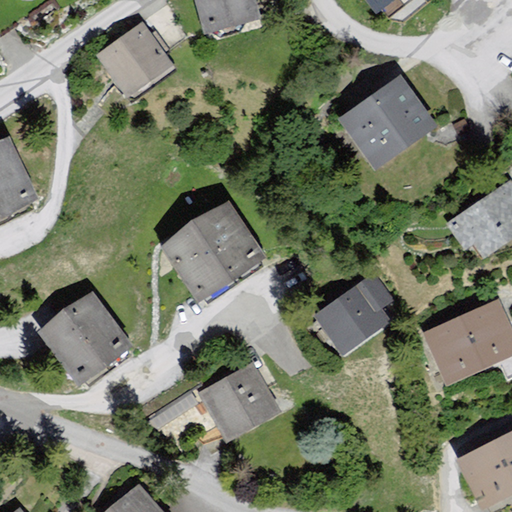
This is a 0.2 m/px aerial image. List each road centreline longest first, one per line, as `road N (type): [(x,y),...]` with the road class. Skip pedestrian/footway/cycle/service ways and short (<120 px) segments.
road 1 (residential): [(239,511),(0,408)]
road 2 (residential): [(153,0),(0,97)]
